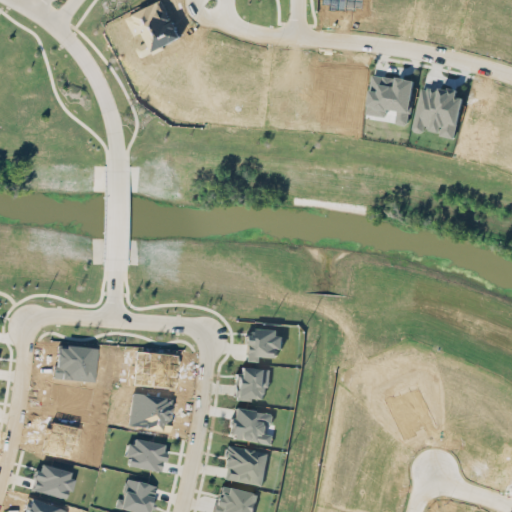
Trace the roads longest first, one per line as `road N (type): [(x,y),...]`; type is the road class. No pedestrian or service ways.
road 1 (residential): [(223,18),(200,15),(195,0),(224,7),(223,18),(239,30),(369,43),(511,75)]
road 2 (residential): [(28,323),(50,316),(184,325),(205,336)]
road 3 (residential): [(205,336),(197,438),(180,511)]
road 4 (residential): [(0,483),(28,323)]
road 5 (residential): [(53,21),(106,102),(114,166)]
road 6 (residential): [(511,509),(431,477),(414,511)]
